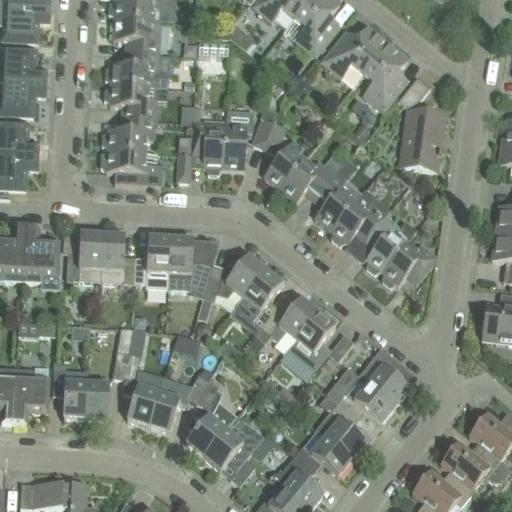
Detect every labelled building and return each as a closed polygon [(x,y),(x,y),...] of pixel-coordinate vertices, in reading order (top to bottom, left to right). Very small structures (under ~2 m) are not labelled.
[(0,0),(0,11),(51,14),(52,2),(40,1),(39,0),(0,0)] [(162,0),(128,0),(128,4),(116,3),(116,6),(109,8),(109,19),(115,22),(115,25),(161,26),(153,25),(154,14),(162,14),(162,0)] [(243,0),(243,3),(250,9),(256,0),(243,0)] [(282,14),(294,24),(313,0),(262,0),(254,11),(272,26),(282,14)] [(329,0),(313,0),(294,24),(306,34),(296,46),(315,61),(337,34),(326,26),(340,9),(329,0)] [(0,11),(0,29),(3,29),(3,44),(18,45),(38,46),(39,26),(51,27),(51,14),(0,11)] [(188,16),(187,28),(199,28),(199,17),(188,16)] [(127,46),(126,58),(159,59),(161,26),(115,25),(114,45),(127,46)] [(235,30),(227,41),(236,48),(245,38),(235,30)] [(351,70),(363,80),(388,48),(368,32),(354,48),(344,40),(322,67),(341,83),(351,70)] [(199,46),(199,59),(227,60),(228,47),(199,46)] [(388,48),(363,80),(374,89),(364,101),(383,116),(405,90),(395,81),(408,64),(388,48)] [(0,67),(0,85),(47,88),(48,76),(36,75),(37,54),(2,52),(2,67),(0,67)] [(126,58),(126,59),(125,70),(112,69),(112,72),(106,74),(106,84),(111,87),(111,90),(150,92),(168,93),(168,79),(158,79),(159,59),(126,58)] [(289,78),(283,85),(293,94),(302,83),(294,77),(289,78)] [(304,82),(294,94),(304,102),(312,93),(311,88),(304,82)] [(418,82),(398,106),(404,111),(415,112),(431,92),(418,82)] [(47,100),(47,88),(0,85),(0,118),(14,119),(34,120),(35,100),(47,100)] [(110,111),(122,111),(122,123),(156,125),(157,104),(149,104),(150,92),(111,90),(111,93),(105,95),(104,105),(110,108),(110,111)] [(263,124),(253,148),(264,153),(274,128),(279,118),(267,113),(263,124)] [(227,127),(224,174),(245,175),(247,138),(253,138),(253,137),(252,137),(253,122),(253,118),(227,116),(227,127)] [(411,116),(408,116),(401,171),(437,176),(439,162),(441,162),(442,158),(440,158),(445,121),(411,116)] [(108,153),(108,155),(146,157),(147,145),(155,145),(156,125),(122,123),(121,135),(109,135),(109,138),(103,140),(102,150),(108,153)] [(511,125),(509,125),(506,147),(504,147),(501,168),(511,169),(511,125)] [(0,159),(39,161),(40,149),(28,148),(29,128),(9,127),(0,126),(0,159)] [(221,174),(224,174),(227,127),(193,126),(192,159),(204,160),(203,173),(206,173),(208,179),(219,180),(221,174)] [(286,133),(274,128),(264,153),(276,158),(286,133)] [(359,128),(353,136),(360,142),(367,135),(359,128)] [(264,181),(280,194),(305,164),(295,157),(300,150),(293,145),(264,181)] [(102,159),(101,172),(107,175),(107,176),(115,177),(119,177),(119,187),(115,187),(115,188),(162,191),(163,170),(156,170),(145,169),(146,157),(108,155),(108,157),(102,159)] [(39,161),(0,159),(0,192),(26,194),(27,173),(39,174),(39,161)] [(179,160),(179,166),(178,186),(191,187),(192,160),(179,160)] [(314,172),(305,164),(280,194),(297,207),(305,198),(314,205),(335,179),(319,166),(314,172)] [(356,206),(348,200),(353,193),(345,187),(335,179),(314,205),(315,206),(323,212),(315,222),(331,236),(356,206)] [(365,246),(386,220),(390,216),(365,195),(356,206),(331,236),(333,237),(331,243),(340,251),(346,247),(348,249),(356,239),(364,246),(365,246)] [(496,238),(511,240),(511,213),(499,211),(496,238)] [(382,277),(407,247),(417,235),(407,227),(402,233),(386,220),(365,246),(366,247),(374,254),(366,264),(369,266),(366,272),(375,279),(380,275),(382,277)] [(6,285),(24,286),(27,232),(14,231),(14,243),(0,242),(0,285),(4,285),(6,285)] [(39,232),(27,232),(24,286),(42,287),(42,279),(57,280),(58,265),(59,245),(39,245),(39,232)] [(511,240),(496,238),(492,265),(511,267),(509,287),(511,287),(511,240)] [(103,240),(81,239),(80,260),(68,259),(67,285),(101,287),(103,240)] [(101,287),(135,288),(136,262),(124,262),(125,241),(103,240),(101,287)] [(168,294),(169,278),(171,243),(149,242),(148,263),(136,262),(135,288),(147,289),(146,293),(168,294)] [(193,244),(171,243),(169,278),(168,294),(191,295),(193,244)] [(396,288),(399,290),(407,280),(416,287),(416,288),(438,262),(422,250),(421,249),(416,255),(407,247),(382,277),(384,279),(382,285),(391,292),(396,288)] [(266,275),(248,261),(235,277),(227,287),(222,283),(224,273),(213,270),(205,295),(203,303),(209,305),(216,307),(220,309),(231,317),(236,311),(241,305),(243,302),(266,275)] [(194,291),(205,295),(213,270),(201,266),(201,267),(197,280),(194,291)] [(262,333),(279,312),(270,305),(283,289),(281,288),(283,283),(271,273),(267,276),(266,275),(243,302),(241,305),(236,311),(253,325),(247,333),(256,340),(262,333)] [(508,312),(488,309),(482,353),(483,353),(484,345),(511,348),(511,300),(509,300),(508,312)] [(285,359),(289,354),(318,318),(301,304),(288,320),(279,312),(262,333),(256,340),(267,349),(273,341),(279,346),(275,351),(285,359)] [(23,316),(22,326),(31,327),(32,321),(28,316),(23,316)] [(321,320),(318,318),(289,354),(289,355),(315,376),(328,359),(332,356),(331,355),(322,348),(336,332),(333,330),(334,326),(324,318),(321,320)] [(133,320),(133,332),(144,333),(145,325),(141,321),(133,320)] [(19,326),(18,340),(39,341),(39,340),(40,328),(40,327),(31,327),(22,326),(19,326)] [(194,331),(194,337),(199,343),(206,342),(211,335),(209,329),(201,326),(194,331)] [(55,341),(56,329),(40,328),(39,340),(55,341)] [(113,383),(125,385),(129,359),(131,349),(133,333),(121,333),(117,357),(113,383)] [(338,367),(341,362),(354,347),(345,339),(331,355),(332,356),(328,359),(338,367)] [(196,357),(199,344),(178,340),(176,353),(196,357)] [(241,357),(226,344),(218,354),(233,367),(241,357)] [(381,373),(368,389),(395,411),(409,394),(401,387),(410,377),(381,353),(372,365),(381,373)] [(141,361),(129,359),(125,385),(136,386),(141,361)] [(17,373),(14,427),(27,428),(27,416),(48,417),(49,397),(50,382),(48,382),(49,372),(35,371),(35,374),(17,373)] [(2,427),(14,427),(17,373),(0,372),(0,414),(3,415),(2,427)] [(63,422),(86,423),(88,388),(66,387),(66,375),(54,374),(53,400),(65,401),(63,422)] [(125,385),(122,399),(135,402),(133,405),(127,424),(149,431),(159,397),(164,383),(138,375),(136,386),(125,385)] [(190,404),(197,408),(209,385),(199,379),(192,391),(186,402),(190,404)] [(337,408),(358,425),(365,415),(381,429),(395,411),(368,389),(359,382),(337,408)] [(159,397),(149,431),(170,438),(174,423),(180,407),(186,410),(190,404),(186,402),(192,391),(164,383),(159,397)] [(226,434),(237,421),(237,420),(236,421),(219,408),(222,404),(220,403),(218,407),(213,404),(218,394),(220,391),(209,385),(197,408),(208,414),(205,419),(208,421),(187,448),(204,462),(226,434)] [(110,389),(88,388),(86,423),(108,424),(110,389)] [(282,396),(276,403),(286,411),(294,401),(288,396),(282,396)] [(325,442),(353,464),(367,447),(350,434),(358,425),(337,408),(316,434),(325,442)] [(511,452),(511,422),(507,418),(506,419),(510,422),(503,431),(487,419),(469,441),(482,451),(482,450),(501,466),(502,465),(511,452)] [(237,421),(204,462),(221,476),(234,460),(243,467),(247,463),(260,447),(263,443),(237,422),(238,421),(237,421)] [(263,443),(260,447),(269,455),(276,447),(267,439),(263,443)] [(295,461),(315,477),(322,468),(338,481),(353,464),(325,442),(311,459),(302,451),(295,461)] [(441,469),(453,479),(454,479),(473,494),(484,480),(493,488),(500,487),(511,474),(503,467),(502,465),(501,466),(482,450),(482,451),(474,460),(459,447),(441,469)] [(315,477),(295,461),(280,479),(273,479),(269,484),(282,495),(303,511),(313,511),(324,500),(307,486),(315,477)] [(243,467),(230,483),(240,491),(256,471),(247,463),(243,467)] [(461,511),(469,503),(475,495),(473,494),(454,479),(453,479),(446,488),(441,485),(430,476),(413,498),(425,507),(420,511),(461,511)] [(86,511),(87,491),(34,489),(34,490),(24,489),(24,488),(22,488),(21,508),(20,511),(86,511)] [(303,511),(282,495),(269,511),(265,508),(261,511),(303,511)]
